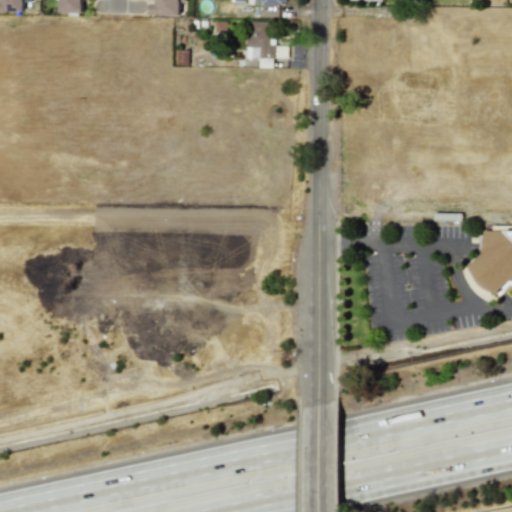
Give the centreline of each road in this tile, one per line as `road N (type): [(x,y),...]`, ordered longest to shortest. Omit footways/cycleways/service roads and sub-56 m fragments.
road 1 (motorway): [(511,394),(0,508)]
road 2 (tertiary): [(316,399),(318,0)]
road 3 (motorway): [(274,511),(511,462)]
